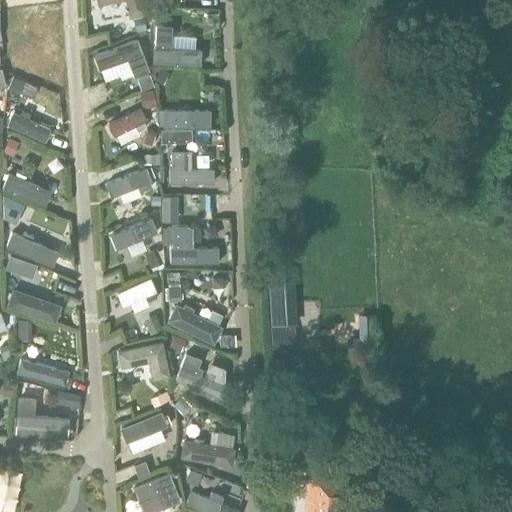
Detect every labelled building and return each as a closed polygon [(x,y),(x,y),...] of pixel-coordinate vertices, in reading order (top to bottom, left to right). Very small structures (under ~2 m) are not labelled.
[(37,0),(11,0),(10,8),(48,18),(51,4),(37,0)] [(125,0),(129,18),(146,15),(142,0),(96,0),(97,6),(123,0),(125,0)] [(200,65),(201,49),(171,48),(172,26),(156,25),(155,46),(152,46),(152,62),(200,65)] [(133,76),(149,70),(137,39),(93,56),(98,70),(127,60),(133,76)] [(18,47),(13,59),(48,76),(54,64),(18,47)] [(133,132),(141,128),(139,124),(146,120),(139,106),(106,123),(114,137),(130,128),(133,132)] [(16,109),(11,122),(44,137),(49,124),(16,109)] [(213,124),(212,111),(170,109),(170,123),(213,124)] [(213,182),(213,168),(190,168),(190,162),(185,162),(185,151),(171,150),(171,168),(169,168),(169,182),(213,182)] [(146,168),(105,184),(111,197),(151,181),(146,168)] [(44,206),(51,191),(8,174),(2,189),(44,206)] [(115,250),(157,232),(151,217),(109,235),(115,250)] [(187,247),(187,225),(171,225),(172,247),(169,247),(170,262),(218,262),(218,246),(187,247)] [(12,232),(6,246),(52,266),(58,252),(12,232)] [(150,279),(118,293),(118,295),(123,307),(156,292),(150,279)] [(13,289),(6,306),(55,324),(61,306),(13,289)] [(313,343),(315,298),(298,297),(296,342),(313,343)] [(213,345),(222,327),(175,304),(167,322),(213,345)] [(340,336),(340,314),(318,315),(318,336),(340,336)] [(347,353),(373,351),(371,314),(354,314),(355,333),(346,334),(347,353)] [(162,342),(117,351),(121,368),(148,362),(152,380),(169,377),(162,342)] [(180,366),(174,380),(221,398),(226,385),(212,380),(214,374),(206,371),(204,376),(200,375),(202,369),(197,367),(200,359),(185,353),(180,366)] [(20,359),(17,372),(64,385),(68,372),(20,359)] [(77,407),(80,394),(68,392),(65,405),(77,407)] [(188,417),(189,396),(177,396),(176,416),(188,417)] [(14,412),(37,413),(38,403),(14,402),(14,412)] [(168,410),(122,428),(127,441),(174,423),(169,411),(168,410)] [(16,413),(15,435),(67,438),(68,417),(16,413)] [(280,429),(280,461),(310,461),(310,450),(316,450),(316,439),(310,439),(310,429),(280,429)] [(231,466),(234,449),(183,440),(180,457),(231,466)] [(168,472),(133,487),(142,511),(151,511),(180,500),(168,472)] [(307,481),(306,511),(346,511),(347,482),(307,481)] [(193,483),(187,500),(219,511),(229,511),(234,499),(193,483)]
